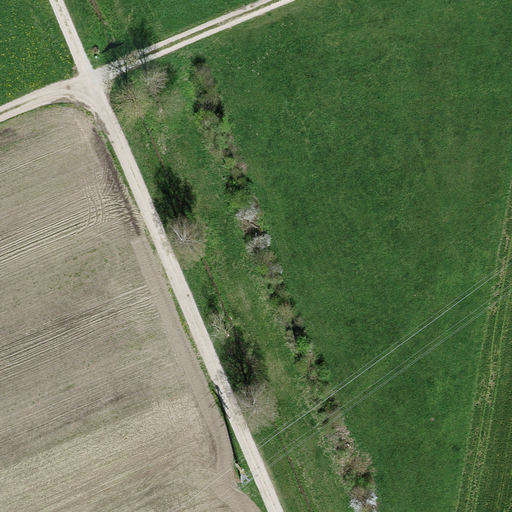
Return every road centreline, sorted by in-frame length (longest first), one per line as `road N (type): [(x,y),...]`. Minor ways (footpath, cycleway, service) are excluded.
road 1 (track): [(53,0),(275,511)]
road 2 (track): [(87,80),(280,0)]
